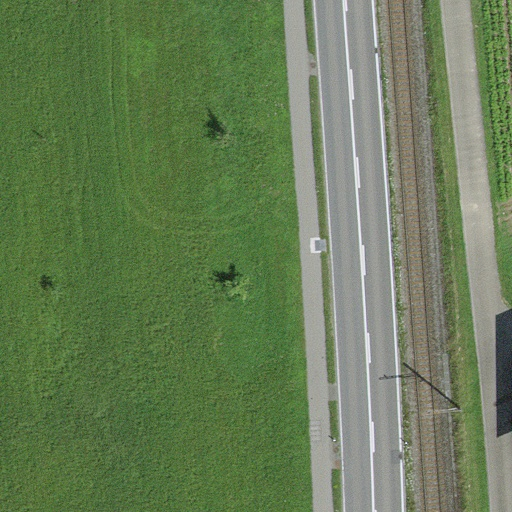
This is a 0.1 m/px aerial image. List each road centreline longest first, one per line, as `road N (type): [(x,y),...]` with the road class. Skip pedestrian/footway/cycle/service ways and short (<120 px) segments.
road 1 (track): [(506,511),(460,0)]
road 2 (primary): [(363,511),(340,0)]
